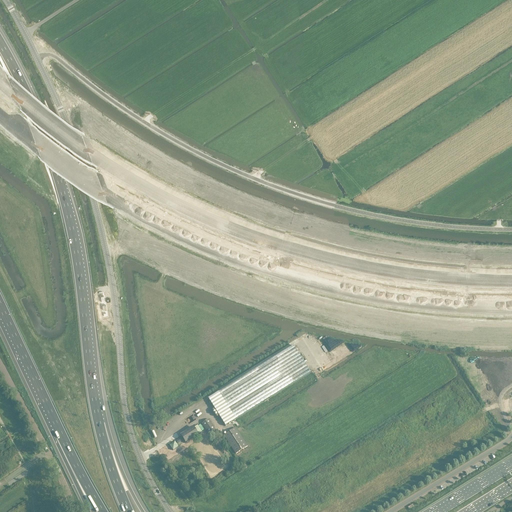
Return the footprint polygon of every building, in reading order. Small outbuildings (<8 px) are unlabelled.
[(294,345),(208,399),(226,426),(251,411),(311,373),(294,345)] [(165,430),(170,438),(189,427),(184,419),(165,430)] [(216,430),(209,419),(202,424),(209,434),(216,430)] [(198,425),(181,436),(186,443),(195,437),(202,432),(198,425)] [(236,428),(224,436),(236,454),(248,446),(236,428)] [(169,445),(173,450),(179,446),(175,441),(169,445)] [(198,441),(192,446),(200,458),(207,454),(198,441)] [(167,445),(160,450),(171,468),(178,464),(167,445)] [(436,459),(445,454),(441,447),(432,452),(436,459)] [(176,475),(184,471),(181,464),(173,467),(176,475)] [(215,490),(209,494),(214,502),(223,497),(218,490),(216,492),(215,490)]
